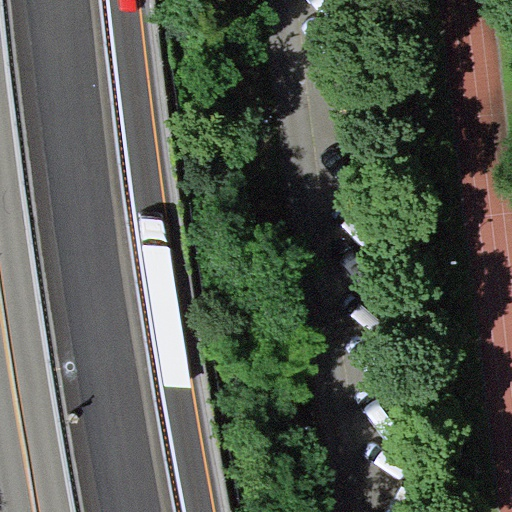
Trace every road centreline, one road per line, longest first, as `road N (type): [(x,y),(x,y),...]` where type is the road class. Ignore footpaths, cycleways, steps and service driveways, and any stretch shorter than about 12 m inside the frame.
road 1 (motorway): [(164,511),(97,106),(89,0)]
road 2 (residential): [(352,511),(289,0)]
road 3 (motorway): [(0,243),(43,511)]
